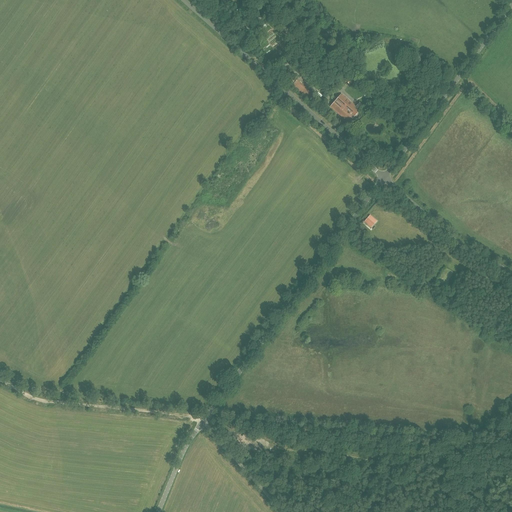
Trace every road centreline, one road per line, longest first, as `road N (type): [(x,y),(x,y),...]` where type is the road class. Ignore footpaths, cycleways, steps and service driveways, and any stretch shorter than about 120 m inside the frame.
road 1 (unclassified): [(202,423),(383,178)]
road 2 (unclassified): [(383,178),(183,0)]
road 3 (track): [(202,423),(420,439)]
road 4 (unclassified): [(383,178),(511,4)]
road 5 (track): [(202,423),(37,400),(0,382)]
road 6 (track): [(361,511),(511,409)]
road 7 (unclassified): [(511,272),(441,231),(383,178)]
